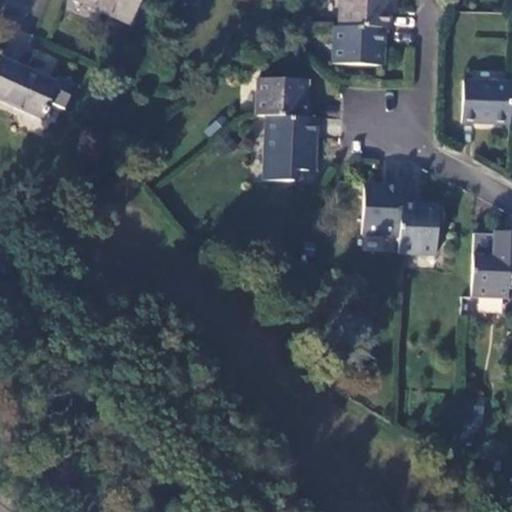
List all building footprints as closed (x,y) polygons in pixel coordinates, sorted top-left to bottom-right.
[(73,0),(130,25),(140,0),(73,0)] [(338,0),(337,29),(384,31),(388,31),(389,16),(384,16),(384,0),(338,0)] [(333,29),(332,66),(378,68),(379,46),(384,46),(384,31),(337,29),(333,29)] [(0,59),(0,101),(38,119),(46,102),(62,109),(72,85),(56,78),(54,83),(0,59)] [(256,80),(254,118),(265,118),(305,120),(306,105),(301,105),(302,82),(256,80)] [(463,82),(461,124),(510,126),(511,84),(463,82)] [(265,118),(264,156),(310,157),(310,135),(315,135),(316,120),(305,120),(265,118)] [(363,190),(361,236),(399,237),(400,204),(401,186),(386,186),(386,191),(363,190)] [(399,237),(398,254),(436,256),(437,210),(415,209),(415,204),(400,204),(399,237)] [(471,254),(469,297),(507,299),(507,290),(511,289),(511,250),(508,250),(507,256),(492,255),(471,254)]
